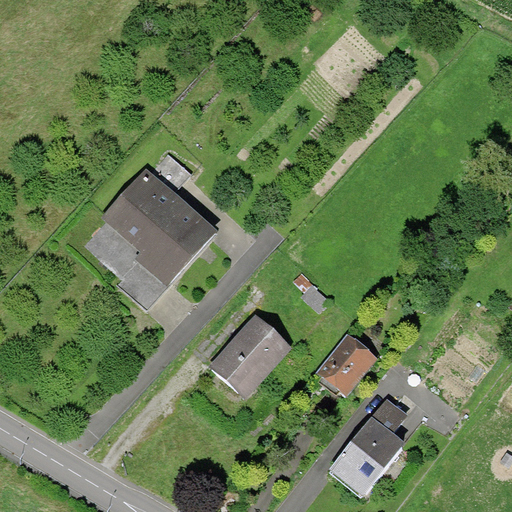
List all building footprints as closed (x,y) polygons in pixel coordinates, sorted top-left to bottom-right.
[(169,156),(146,180),(169,201),(192,176),(169,156)] [(148,254),(143,260),(168,282),(170,281),(210,237),(169,201),(146,180),(111,220),(148,254)] [(111,268),(124,280),(143,260),(148,254),(111,220),(87,245),(111,268)] [(119,286),(147,311),(172,284),(170,281),(168,282),(143,260),(124,280),(119,286)] [(230,385),(245,399),(290,349),(258,320),(213,370),(230,385)] [(348,337),(318,375),(346,398),(376,361),(348,337)] [(387,405),(370,425),(389,440),(405,420),(387,405)] [(389,440),(370,425),(336,467),(351,480),(367,493),(402,450),(389,440)]
